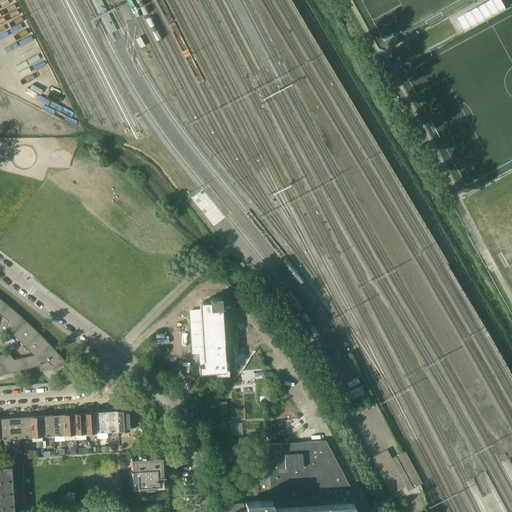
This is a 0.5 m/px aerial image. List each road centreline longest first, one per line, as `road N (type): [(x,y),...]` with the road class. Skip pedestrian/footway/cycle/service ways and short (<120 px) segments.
road 1 (residential): [(199,511),(185,423),(113,353)]
road 2 (residential): [(113,353),(0,268)]
road 3 (residential): [(0,398),(81,392),(113,353)]
